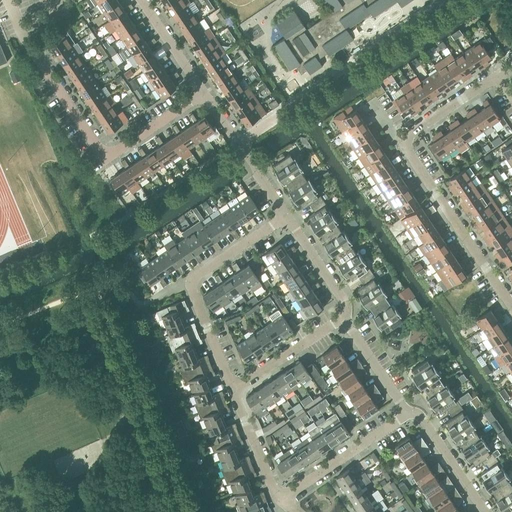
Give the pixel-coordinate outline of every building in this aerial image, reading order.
[(104,0),(98,4),(104,13),(119,3),(117,0),(104,0)] [(177,0),(167,7),(172,16),(188,6),(191,3),(188,0),(177,0)] [(323,0),(332,12),(306,29),(294,11),(276,23),(285,38),(273,46),(289,70),(296,66),(301,74),(307,70),(310,75),(323,66),(316,56),(325,49),(329,56),(354,40),(347,29),(371,13),(374,17),(397,1),(402,7),(412,0),(323,0)] [(119,3),(104,13),(110,21),(125,11),(123,9),(119,3)] [(123,9),(125,11),(110,21),(105,24),(110,33),(115,30),(118,28),(130,20),(126,13),(129,10),(127,6),(123,9)] [(188,6),(172,16),(178,24),(193,14),(188,6)] [(193,14),(178,24),(184,32),(197,24),(199,22),(193,14)] [(115,30),(121,39),(124,37),(136,28),(135,26),(130,20),(118,28),(115,30)] [(189,41),(204,31),(199,22),(197,24),(184,32),(189,41)] [(141,27),(138,24),(135,26),(136,28),(124,37),(119,40),(119,42),(123,48),(124,49),(127,47),(142,37),(137,30),(141,27)] [(204,31),(189,41),(195,49),(210,39),(214,36),(209,28),(204,31)] [(51,47),(58,57),(76,44),(75,44),(66,29),(51,39),(55,44),(51,47)] [(195,49),(201,58),(214,49),(216,48),(220,45),(214,36),(210,39),(195,49)] [(146,43),(142,37),(127,47),(132,55),(148,45),(146,43)] [(471,48),(485,67),(487,65),(484,61),(490,57),(487,51),(492,48),(485,38),(471,48)] [(437,44),(438,45),(435,47),(438,51),(446,45),(443,40),(437,44)] [(152,44),(149,41),(146,43),(148,45),(132,55),(138,64),(143,61),(153,54),(149,47),(152,45),(152,44)] [(58,57),(63,65),(78,55),(83,52),(77,43),(75,44),(76,44),(58,57)] [(201,58),(206,66),(221,57),(222,56),(221,56),(226,53),(220,45),(216,48),(214,49),(201,58)] [(485,67),(471,48),(463,53),(473,68),(479,65),(482,69),(485,67)] [(473,68),(463,53),(455,59),(468,79),(471,77),(468,72),(473,68)] [(138,64),(144,72),(159,62),(158,60),(153,54),(143,61),(138,64)] [(451,54),(443,60),(456,80),(462,76),(465,81),(468,79),(455,59),(451,54)] [(63,65),(69,73),(84,63),(78,55),(63,65)] [(211,72),(212,75),(214,73),(216,72),(227,65),(222,56),(221,57),(206,66),(211,72)] [(163,61),(161,58),(158,60),(159,62),(144,72),(150,81),(152,79),(162,72),(165,71),(160,64),(163,61)] [(437,71),(439,72),(451,90),(453,88),(450,84),(456,80),(443,60),(434,66),(437,71)] [(69,73),(74,82),(89,72),(84,63),(69,73)] [(212,75),(218,83),(230,75),(233,73),(232,72),(227,65),(216,72),(214,73),(212,75)] [(17,70),(10,73),(15,85),(22,82),(17,70)] [(152,84),(155,89),(170,79),(169,77),(165,71),(162,72),(152,79),(150,81),(152,84)] [(437,71),(429,76),(439,91),(445,88),(448,92),(451,90),(439,72),(437,71)] [(95,80),(90,72),(89,72),(74,82),(80,90),(95,80)] [(224,92),(239,82),(233,73),(230,75),(218,83),(224,92)] [(175,78),(173,74),(169,77),(170,79),(155,89),(161,98),(176,88),(171,81),(175,78)] [(121,75),(118,78),(124,86),(127,84),(121,75)] [(421,82),(434,101),(436,100),(433,95),(439,91),(429,76),(421,82)] [(409,83),(422,103),(428,99),(431,103),(434,101),(421,82),(420,82),(417,77),(409,83)] [(86,99),(101,89),(95,80),(80,90),(86,99)] [(239,82),(224,92),(229,100),(244,90),(239,82)] [(264,89),(267,87),(264,82),(258,86),(261,91),(264,89)] [(404,93),(417,113),(420,111),(417,106),(422,103),(409,83),(400,88),(404,93)] [(145,95),(139,87),(134,90),(140,99),(145,95)] [(244,90),(229,100),(235,109),(250,99),(254,96),(248,87),(244,90)] [(107,97),(101,89),(86,99),(92,108),(107,97)] [(391,97),(389,98),(400,114),(403,112),(405,114),(411,110),(414,115),(417,113),(404,93),(393,100),(391,97)] [(112,106),(116,103),(110,95),(107,97),(92,108),(97,116),(112,106)] [(235,109),(241,117),(256,107),(260,104),(254,96),(250,99),(235,109)] [(272,110),(279,105),(275,100),(269,104),(272,110)] [(481,110),(492,125),(500,120),(490,104),(490,105),(487,100),(484,102),(487,107),(481,110)] [(241,117),(247,126),(266,113),(260,104),(256,107),(241,117)] [(112,106),(97,116),(103,124),(118,114),(112,106)] [(118,114),(103,124),(109,133),(129,118),(124,110),(118,114)] [(342,132),(366,116),(364,113),(360,116),(356,110),(346,116),(343,112),(333,119),(342,132)] [(492,125),(481,110),(476,114),(473,110),(470,111),(483,131),(492,125)] [(483,131),(470,111),(467,114),(470,118),(465,122),(475,137),(483,131)] [(195,117),(191,120),(194,124),(196,123),(206,138),(206,137),(209,142),(220,134),(215,126),(212,127),(205,116),(198,121),(195,117)] [(348,140),(367,127),(364,122),(368,119),(366,116),(342,132),(348,140)] [(453,123),(466,142),(475,137),(465,122),(459,126),(456,121),(453,123)] [(187,128),(197,143),(206,138),(196,123),(194,124),(187,128)] [(469,147),(466,142),(453,123),(450,125),(453,129),(448,133),(458,148),(457,148),(460,153),(469,147)] [(353,149),(377,133),(376,130),(371,133),(367,127),(348,140),(353,149)] [(178,129),(174,131),(177,135),(179,134),(189,149),(197,143),(187,128),(181,133),(178,129)] [(436,134),(450,154),(457,148),(458,148),(448,133),(442,137),(439,132),(436,134)] [(359,158),(379,144),(375,139),(380,136),(377,133),(353,149),(359,158)] [(170,140),(180,155),(181,154),(184,159),(192,154),(189,149),(179,134),(177,135),(170,140)] [(450,154),(436,134),(433,136),(436,141),(430,145),(440,160),(450,154)] [(161,140),(158,143),(160,146),(161,145),(172,160),(180,155),(170,140),(164,144),(161,140)] [(507,158),(511,154),(511,143),(502,151),(507,158)] [(379,144),(359,158),(365,166),(389,150),(387,147),(383,150),(379,144)] [(153,151),(162,167),(172,160),(161,145),(160,146),(153,151)] [(389,150),(365,166),(371,175),(390,161),(387,156),(391,153),(389,150)] [(162,167),(153,151),(147,155),(144,152),(140,154),(143,158),(145,157),(155,172),(162,167)] [(282,176),(299,164),(295,158),(293,159),(290,155),(285,158),(283,154),(276,159),(279,162),(274,165),(277,169),(274,171),(277,175),(280,174),(282,176)] [(136,163),(146,178),(155,172),(145,157),(143,158),(136,163)] [(480,159),(476,162),(480,167),(484,164),(480,159)] [(376,183),(400,167),(399,164),(394,167),(390,161),(371,175),(376,183)] [(146,178),(136,163),(130,167),(127,163),(124,165),(126,169),(128,168),(138,183),(146,178)] [(299,164),(282,176),(283,178),(281,180),(283,184),(286,182),(289,187),(304,176),(302,172),(303,171),(299,164)] [(382,192),(402,178),(398,173),(402,170),(400,167),(376,183),(382,192)] [(126,169),(119,174),(129,189),(132,193),(140,187),(138,183),(128,168),(126,169)] [(497,176),(502,173),(499,168),(493,171),(497,176)] [(451,191),(471,178),(465,169),(450,179),(454,185),(450,188),(451,191)] [(502,173),(497,176),(500,181),(505,178),(502,173)] [(129,189),(119,174),(111,180),(121,195),(129,189)] [(461,197),(481,183),(475,175),(471,178),(451,191),(453,194),(458,191),(461,197)] [(493,175),(488,178),(494,187),(499,184),(493,175)] [(304,176),(289,187),(291,190),(289,192),(291,196),(294,194),(296,197),(313,185),(309,179),(307,180),(304,176)] [(402,178),(382,192),(388,200),(393,197),(412,184),(410,181),(406,184),(402,178)] [(481,183),(461,197),(465,202),(461,205),(463,208),(487,192),(481,183)] [(414,187),(412,184),(393,197),(388,200),(393,209),(398,205),(413,195),(409,190),(414,187)] [(313,185),(296,197),(297,199),(295,201),(297,205),(300,203),(303,208),(309,204),(312,208),(324,201),(320,195),(318,197),(316,193),(318,192),(313,185)] [(487,192),(463,208),(465,211),(469,208),(473,214),(493,200),(487,192)] [(413,195),(398,205),(404,214),(424,201),(421,198),(417,201),(413,195)] [(249,196),(239,202),(250,218),(252,216),(259,211),(249,196)] [(472,222),(474,225),(494,212),(498,209),(493,200),(473,214),(477,219),(472,222)] [(324,201),(312,208),(315,213),(309,217),(312,221),(309,223),(312,227),(315,225),(316,228),(334,216),(329,209),(328,211),(325,207),(327,206),(324,201)] [(230,208),(241,224),(248,219),(250,222),(254,220),(252,216),(250,218),(239,202),(230,208)] [(421,207),(406,217),(401,220),(407,229),(432,213),(436,210),(432,205),(424,211),(421,207)] [(200,220),(204,218),(197,208),(193,210),(200,220)] [(241,224),(230,208),(221,214),(232,230),(234,228),(241,224)] [(494,212),(474,225),(476,228),(481,225),(485,231),(504,217),(498,209),(494,212)] [(418,235),(433,225),(429,219),(434,216),(432,213),(407,229),(413,238),(418,235)] [(212,220),(223,236),(230,231),(232,234),(236,232),(234,228),(232,230),(221,214),(212,220)] [(323,238),(339,228),(336,224),(338,223),(334,216),(316,228),(318,230),(315,232),(318,236),(321,234),(323,238)] [(504,217),(485,231),(488,236),(484,239),(486,242),(505,229),(510,226),(504,217)] [(354,218),(349,222),(353,228),(358,224),(354,218)] [(223,236),(212,220),(203,226),(214,242),(216,240),(223,236)] [(215,247),(218,244),(216,240),(214,242),(203,226),(200,221),(191,227),(205,248),(212,243),(215,247)] [(424,243),(443,230),(441,227),(437,230),(433,225),(418,235),(424,243)] [(511,236),(511,228),(510,226),(505,229),(486,242),(488,245),(492,242),(496,248),(511,237),(511,236)] [(182,233),(185,238),(196,254),(198,253),(205,248),(191,227),(182,233)] [(331,249),(348,237),(344,230),(342,232),(339,228),(323,238),(326,242),(323,244),(326,248),(329,246),(331,249)] [(424,255),(425,254),(444,241),(441,236),(445,233),(443,230),(424,243),(419,246),(424,255)] [(511,236),(511,237),(496,248),(500,253),(495,256),(497,259),(511,249),(511,236)] [(338,259),(353,249),(350,245),(352,244),(348,237),(331,249),(332,251),(329,253),(332,257),(335,255),(338,259)] [(176,244),(187,260),(194,255),(196,259),(200,256),(198,253),(196,254),(185,238),(176,244)] [(187,260),(176,244),(173,239),(164,245),(167,250),(178,266),(180,265),(187,260)] [(444,241),(425,254),(431,263),(454,247),(452,244),(448,247),(444,241)] [(265,254),(272,264),(287,253),(286,251),(281,244),(265,254)] [(436,271),(456,258),(452,253),(456,250),(454,247),(431,263),(436,271)] [(278,273),(294,262),(289,255),(292,252),(290,249),(286,251),(287,253),(272,264),(278,273)] [(344,270),(362,258),(358,251),(356,253),(353,249),(338,259),(340,263),(337,265),(340,269),(343,267),(344,270)] [(511,262),(511,249),(497,259),(499,262),(503,259),(508,265),(511,262)] [(158,256),(169,272),(176,267),(179,271),(182,269),(180,265),(178,266),(167,250),(158,256)] [(169,272),(158,256),(149,262),(160,278),(162,277),(169,272)] [(362,258),(344,270),(346,272),(343,274),(346,278),(349,276),(352,280),(358,276),(361,281),(372,273),(369,268),(367,269),(364,266),(366,264),(362,258)] [(456,258),(436,271),(442,280),(466,264),(464,261),(459,264),(456,258)] [(161,283),(164,281),(162,277),(160,278),(149,262),(136,271),(144,283),(148,280),(151,284),(158,279),(161,283)] [(294,262),(278,273),(284,282),(299,271),(298,269),(294,262)] [(418,263),(413,266),(417,272),(422,269),(418,263)] [(466,264),(442,280),(448,289),(467,276),(463,270),(468,267),(466,264)] [(239,267),(235,269),(237,273),(239,271),(250,287),(253,292),(262,285),(249,265),(241,270),(239,267)] [(290,290),(305,280),(301,273),(304,270),(302,267),(298,269),(299,271),(284,282),(290,290)] [(230,277),(241,293),(250,287),(239,271),(237,273),(230,277)] [(265,272),(260,276),(264,281),(269,278),(265,272)] [(365,300),(383,289),(378,282),(376,283),(374,280),(376,279),(372,273),(361,281),(364,285),(358,289),(361,294),(358,296),(361,300),(364,298),(365,300)] [(241,293),(230,277),(223,282),(220,278),(217,281),(219,285),(221,284),(232,299),(241,293)] [(305,280),(290,290),(296,300),(312,289),(310,287),(305,280)] [(212,289),(223,305),(232,299),(221,284),(219,285),(212,289)] [(302,308),(317,298),(313,291),(316,288),(314,285),(310,287),(312,289),(296,300),(302,308)] [(223,305),(212,289),(203,296),(213,311),(223,305)] [(372,311),(388,300),(385,297),(387,295),(383,289),(365,300),(367,303),(364,305),(367,309),(370,307),(372,311)] [(416,297),(409,302),(411,305),(418,301),(416,297)] [(317,298),(302,308),(308,318),(324,307),(317,298)] [(166,327),(183,320),(180,312),(188,309),(184,300),(156,312),(160,320),(163,319),(166,327)] [(379,321),(397,310),(392,303),(390,304),(388,300),(372,311),(375,315),(372,316),(375,321),(378,319),(379,321)] [(246,316),(252,310),(250,307),(243,313),(246,316)] [(293,331),(279,310),(269,316),(273,321),(283,337),(293,331)] [(397,310),(379,321),(381,324),(378,325),(381,330),(384,328),(387,332),(402,322),(399,317),(401,316),(397,310)] [(481,329),(501,316),(499,314),(495,317),(491,311),(476,321),(481,329)] [(501,316),(481,329),(483,331),(478,334),(483,341),(502,328),(499,322),(503,319),(501,316)] [(183,320),(166,327),(169,335),(166,336),(169,344),(197,332),(194,324),(186,328),(183,320)] [(264,327),(274,343),(283,337),(273,321),(264,327)] [(274,343),(264,327),(255,333),(265,349),(274,343)] [(493,346),(511,333),(511,332),(511,330),(506,333),(502,328),(483,341),(484,342),(488,340),(493,346)] [(197,332),(169,344),(173,352),(176,351),(179,359),(196,352),(193,345),(201,341),(197,332)] [(265,349),(255,333),(246,339),(256,355),(265,349)] [(495,358),(511,346),(511,342),(510,339),(511,337),(511,333),(493,346),(494,348),(490,351),(495,358)] [(256,355),(246,339),(236,346),(247,361),(256,355)] [(331,368),(345,359),(340,352),(342,351),(338,345),(321,357),(326,365),(328,363),(331,368)] [(500,367),(511,358),(511,346),(495,358),(500,367)] [(183,376),(211,365),(207,356),(199,360),(196,352),(179,359),(182,367),(179,368),(183,376)] [(510,372),(511,371),(511,358),(500,367),(501,368),(506,365),(510,372)] [(338,383),(363,366),(359,360),(350,366),(345,359),(331,368),(335,373),(333,375),(338,383)] [(419,381),(436,369),(432,363),(430,364),(427,360),(411,370),(414,374),(412,376),(415,380),(417,379),(419,381)] [(292,369),(302,384),(311,378),(300,361),(295,365),(296,366),(292,369)] [(321,375),(313,363),(307,367),(315,379),(321,375)] [(211,365),(183,376),(186,385),(189,383),(192,392),(209,385),(206,377),(214,373),(211,365)] [(348,393),(362,384),(357,377),(366,371),(363,366),(338,383),(343,389),(345,388),(348,393)] [(282,374),(293,390),(302,384),(292,369),(288,372),(287,370),(282,374)] [(426,391),(441,381),(439,377),(441,376),(436,369),(419,381),(420,383),(418,385),(421,389),(423,388),(426,391)] [(293,390),(282,374),(277,377),(278,378),(274,381),(284,396),(293,390)] [(284,396),(274,381),(270,384),(269,382),(264,386),(275,402),(284,396)] [(433,402),(450,390),(446,384),(444,385),(441,381),(426,391),(429,395),(426,397),(429,401),(431,400),(433,402)] [(354,407),(379,390),(375,385),(367,391),(362,384),(348,393),(352,398),(350,400),(354,407)] [(256,393),(266,408),(275,402),(264,386),(259,389),(260,390),(256,393)] [(197,412),(225,400),(222,392),(214,396),(210,388),(194,395),(197,403),(194,404),(197,412)] [(379,390),(354,407),(360,414),(362,413),(365,419),(379,409),(374,402),(383,396),(379,390)] [(449,413),(461,406),(457,400),(455,402),(453,398),(455,397),(450,390),(433,402),(435,404),(432,406),(435,410),(437,408),(440,413),(446,409),(449,413)] [(266,408),(256,393),(252,396),(251,394),(246,398),(257,414),(266,408)] [(477,396),(470,401),(476,409),(483,404),(477,396)] [(207,427),(224,420),(221,413),(229,409),(225,400),(197,412),(201,421),(204,419),(207,427)] [(339,406),(335,408),(340,416),(344,413),(339,406)] [(453,432),(471,421),(467,415),(465,416),(462,412),(464,411),(461,406),(449,413),(452,418),(446,422),(449,426),(447,428),(449,432),(452,430),(453,432)] [(304,411),(297,416),(299,419),(303,424),(310,420),(304,411)] [(326,419),(339,438),(343,436),(344,437),(349,434),(335,413),(326,419)] [(339,438),(326,419),(317,426),(330,446),(336,443),(335,441),(339,438)] [(211,444),(239,433),(235,425),(227,428),(224,420),(207,427),(210,435),(207,436),(211,444)] [(279,427),(277,424),(275,421),(266,427),(262,429),(265,435),(269,433),(279,427)] [(460,443),(476,433),(474,429),(476,428),(471,421),(453,432),(455,435),(453,437),(455,441),(458,439),(460,443)] [(311,436),(321,451),(325,448),(326,449),(330,446),(317,426),(308,432),(311,436)] [(507,435),(503,430),(497,434),(501,440),(507,435)] [(239,433),(211,444),(214,453),(217,452),(220,459),(237,452),(234,445),(242,442),(239,433)] [(467,453),(485,442),(481,435),(479,437),(476,433),(460,443),(463,447),(461,449),(463,453),(466,451),(467,453)] [(321,451),(311,436),(301,442),(312,458),(318,455),(317,453),(321,451)] [(402,460),(426,444),(422,439),(414,444),(409,437),(395,446),(399,452),(397,453),(402,460)] [(293,448),(303,463),(308,459),(309,460),(312,458),(301,442),(293,448)] [(485,442),(467,453),(469,456),(467,458),(469,462),(472,460),(475,465),(481,460),(484,465),(495,457),(492,452),(490,453),(488,450),(490,449),(485,442)] [(412,471),(426,462),(421,455),(430,449),(426,444),(402,460),(407,468),(409,466),(412,471)] [(303,463),(293,448),(284,454),(295,470),(300,467),(299,465),(303,463)] [(224,476),(252,465),(249,457),(240,461),(237,452),(220,459),(224,468),(221,469),(224,476)] [(295,470),(284,454),(275,460),(285,475),(289,472),(290,473),(295,470)] [(487,482),(488,484),(506,473),(502,466),(503,465),(501,462),(499,463),(495,457),(484,465),(487,469),(481,474),(484,478),(481,480),(484,484),(487,482)] [(418,485),(443,469),(439,463),(430,469),(426,462),(412,471),(415,476),(413,478),(418,485)] [(252,465),(224,476),(227,485),(230,484),(234,493),(251,486),(247,478),(256,474),(252,465)] [(342,487),(359,476),(352,466),(338,476),(341,481),(339,482),(342,487)] [(429,496),(443,487),(438,480),(446,474),(443,469),(418,485),(423,493),(425,491),(429,496)] [(359,476),(342,487),(346,492),(347,491),(350,495),(365,485),(371,480),(365,471),(359,476)] [(495,495),(511,484),(508,481),(510,479),(506,473),(488,484),(490,487),(487,489),(490,493),(493,491),(495,495)] [(502,505),(511,498),(511,486),(511,484),(495,495),(498,499),(495,501),(498,505),(501,503),(502,505)] [(354,504),(371,493),(365,485),(350,495),(353,499),(351,500),(354,504)] [(443,487),(429,496),(432,501),(430,503),(435,510),(460,494),(456,488),(447,494),(443,487)] [(238,511),(241,511),(267,501),(263,493),(255,496),(252,488),(235,495),(238,504),(236,505),(238,511)] [(361,511),(362,511),(377,503),(371,493),(354,504),(358,510),(359,509),(361,511)] [(460,494),(435,510),(436,511),(459,511),(454,505),(463,499),(460,494)] [(511,511),(511,498),(502,505),(504,508),(501,510),(503,511),(511,511)] [(267,501),(241,511),(265,511),(270,510),(267,501)] [(377,503),(362,511),(382,511),(383,511),(377,503)]
